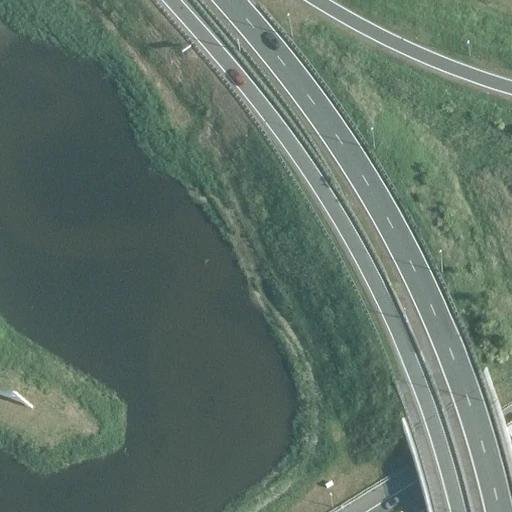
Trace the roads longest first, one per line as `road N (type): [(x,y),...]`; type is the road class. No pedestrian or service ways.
road 1 (motorway): [(457,511),(406,353),(350,243),(267,116),(170,0)]
road 2 (motorway): [(499,511),(465,396),(412,264),(331,129),(227,0)]
road 3 (motorway): [(511,88),(424,59),(313,0)]
road 4 (motorway): [(511,439),(396,511)]
